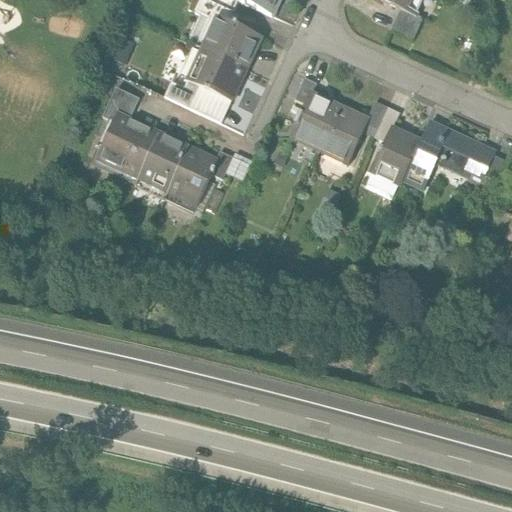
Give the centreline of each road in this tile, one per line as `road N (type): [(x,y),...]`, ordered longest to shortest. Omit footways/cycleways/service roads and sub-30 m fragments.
road 1 (motorway): [(511,471),(0,351)]
road 2 (motorway): [(0,402),(466,511)]
road 3 (residential): [(330,0),(327,31),(355,56),(511,123)]
road 4 (residential): [(325,0),(244,158)]
